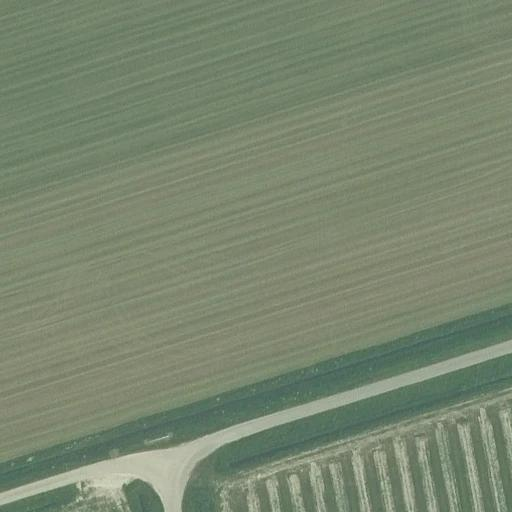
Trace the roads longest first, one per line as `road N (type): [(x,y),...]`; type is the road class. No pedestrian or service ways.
road 1 (unclassified): [(168,511),(159,463),(511,349)]
road 2 (track): [(0,502),(109,469),(159,463)]
